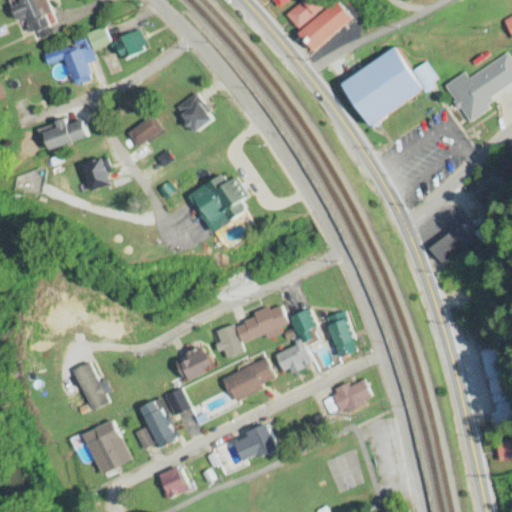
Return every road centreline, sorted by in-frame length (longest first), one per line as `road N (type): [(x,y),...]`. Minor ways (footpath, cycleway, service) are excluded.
road 1 (residential): [(426,511),(386,353),(338,254),(283,162),(154,0)]
road 2 (primary): [(482,511),(435,307),(401,231),(303,76)]
road 3 (residential): [(111,490),(386,353)]
road 4 (residential): [(140,347),(338,254)]
road 5 (residential): [(193,40),(31,121)]
road 6 (residential): [(436,0),(303,76)]
road 7 (residential): [(401,231),(511,127)]
